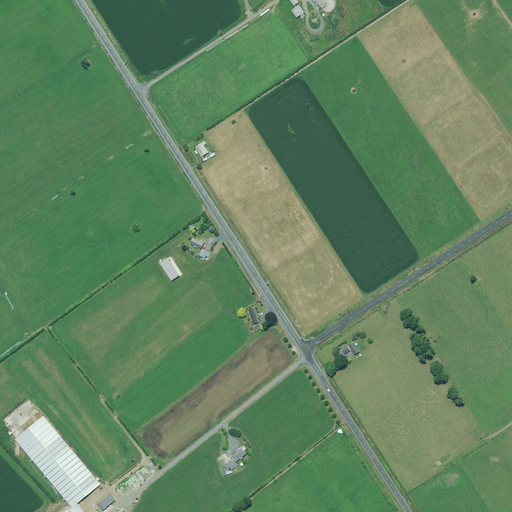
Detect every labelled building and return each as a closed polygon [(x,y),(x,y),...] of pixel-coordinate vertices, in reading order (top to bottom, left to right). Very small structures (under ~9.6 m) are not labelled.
[(313,0),(315,2),(317,5),(319,4),(323,9),(327,5),(323,0),(313,0)] [(305,13),(300,6),(293,11),(297,18),(305,13)] [(207,144),(205,141),(196,147),(203,157),(209,153),(205,145),(207,144)] [(204,243),(194,238),(192,244),(195,246),(197,248),(197,247),(202,249),(204,243)] [(211,254),(202,249),(200,255),(204,257),(203,260),(205,261),(206,259),(208,260),(211,254)] [(260,322),(255,308),(249,310),(254,324),(260,322)] [(361,351),(355,342),(349,345),(355,355),(361,351)] [(73,508),(78,504),(101,484),(44,416),(16,439),(73,508)] [(236,450),(237,452),(234,454),(235,455),(233,456),(235,459),(234,460),(236,463),(237,462),(240,459),(242,460),(244,458),(243,457),(247,454),(245,451),(248,448),(244,445),(242,447),(241,446),(236,450)] [(233,470),(237,466),(239,465),(237,463),(236,464),(233,461),(228,465),(225,461),(222,463),(224,466),(225,465),(228,469),(230,467),(233,470)] [(227,472),(225,468),(222,469),(224,476),(233,473),(232,471),(227,472)] [(116,500),(111,494),(98,505),(103,511),(116,500)]
